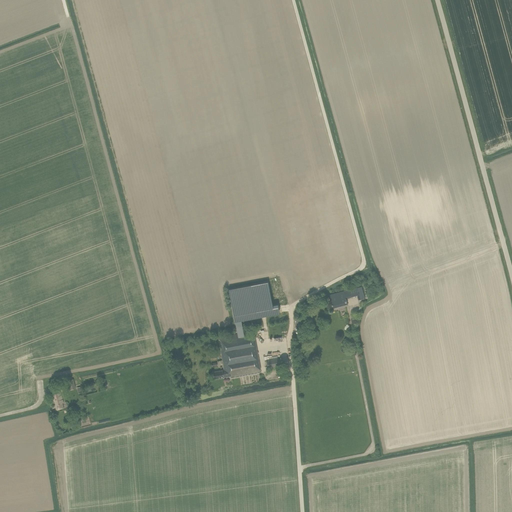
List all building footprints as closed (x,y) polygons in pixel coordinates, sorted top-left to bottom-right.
[(251,286),(229,290),(233,315),(240,314),(255,311),(251,286)] [(361,287),(355,288),(357,295),(358,300),(364,298),(361,287)] [(344,291),(330,295),(333,308),(347,305),(347,304),(346,299),(346,298),(351,297),(350,293),(350,290),(344,291)] [(253,331),(243,333),(240,314),(233,315),(237,334),(218,337),(224,370),(213,372),(212,372),(214,379),(224,378),(223,377),(231,376),(231,378),(261,372),(253,331)] [(266,360),(267,369),(281,366),(280,358),(266,360)] [(67,380),(69,390),(75,388),(73,379),(67,380)] [(63,403),(60,392),(52,394),(56,410),(63,408),(62,403),(63,403)]
